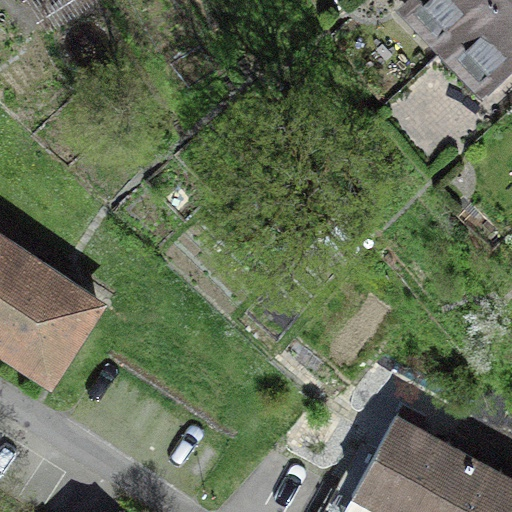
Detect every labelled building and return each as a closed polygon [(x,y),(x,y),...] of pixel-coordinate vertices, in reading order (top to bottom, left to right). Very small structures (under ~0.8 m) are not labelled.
[(498,0),(411,0),(390,21),(432,65),(498,0)] [(511,0),(498,0),(432,65),(476,112),(511,78),(511,0)] [(0,367),(47,400),(109,311),(0,236),(0,367)] [(416,511),(451,450),(397,420),(357,492),(392,511),(416,511)] [(490,511),(508,481),(451,450),(416,511),(490,511)] [(511,511),(511,483),(508,481),(490,511),(511,511)] [(371,511),(343,492),(329,511),(371,511)]
